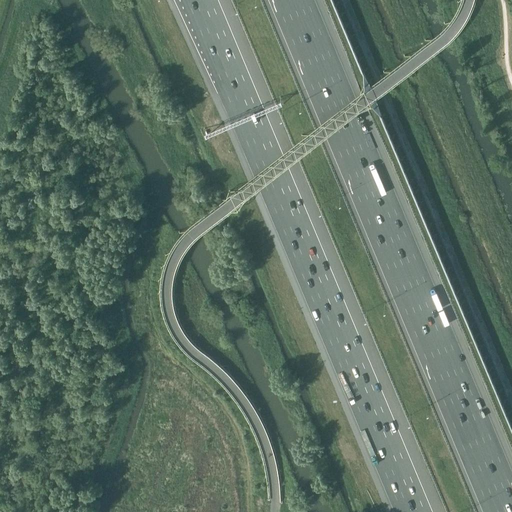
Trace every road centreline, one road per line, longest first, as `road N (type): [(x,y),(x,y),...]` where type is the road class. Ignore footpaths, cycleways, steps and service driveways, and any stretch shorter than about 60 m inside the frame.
road 1 (motorway): [(199,0),(414,511)]
road 2 (motorway): [(509,511),(295,0)]
